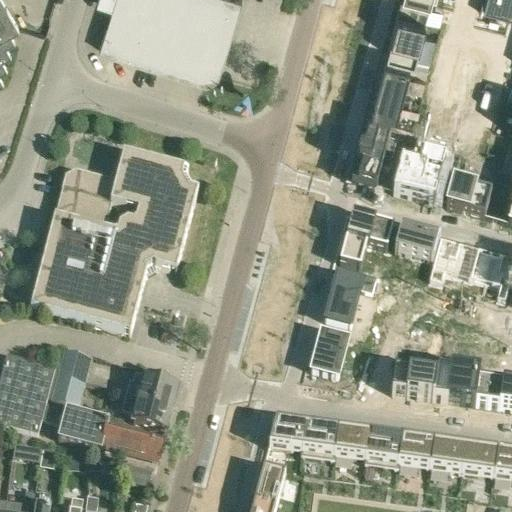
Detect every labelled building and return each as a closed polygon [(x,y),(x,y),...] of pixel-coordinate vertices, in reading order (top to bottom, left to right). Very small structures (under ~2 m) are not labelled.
[(18,29),(1,0),(0,0),(0,85),(3,84),(0,78),(0,74),(7,70),(2,62),(10,57),(6,48),(14,43),(10,34),(18,29)] [(96,0),(95,6),(111,10),(97,52),(196,83),(198,75),(214,67),(220,69),(242,2),(238,1),(236,0),(96,0)] [(400,1),(385,55),(413,62),(412,66),(427,70),(435,40),(421,36),(424,22),(419,21),(423,7),(400,1)] [(384,61),(368,120),(393,127),(409,68),(384,61)] [(359,155),(351,186),(376,193),(381,172),(388,174),(396,146),(389,144),(392,131),(367,124),(361,146),(359,155)] [(435,204),(442,177),(445,164),(423,158),(419,171),(401,166),(393,197),(434,208),(435,204)] [(30,313),(130,340),(149,269),(168,275),(177,269),(198,191),(190,189),(186,181),(188,173),(130,159),(121,164),(116,185),(74,174),(65,179),(30,313)] [(442,177),(435,204),(446,207),(445,211),(484,221),(491,195),(453,185),(454,180),(442,177)] [(352,219),(339,268),(360,273),(366,249),(386,255),(393,230),(352,219)] [(400,232),(394,256),(433,267),(439,243),(400,232)] [(433,267),(427,287),(441,290),(444,279),(469,285),(469,284),(478,253),(439,243),(433,267)] [(511,262),(478,253),(469,284),(498,292),(508,294),(510,286),(511,279),(511,262)] [(375,284),(363,280),(361,286),(336,279),(335,285),(332,295),(324,326),(350,333),(360,296),(371,299),(375,284)] [(321,337),(310,376),(337,383),(349,341),(327,335),(326,339),(321,337)] [(360,367),(357,394),(391,399),(397,357),(384,355),(382,370),(360,367)] [(56,382),(83,389),(90,364),(63,357),(56,382)] [(0,428),(36,438),(53,371),(7,359),(0,383),(0,428)] [(436,382),(432,405),(474,410),(479,379),(437,373),(436,382)] [(394,376),(391,399),(432,405),(436,382),(394,376)] [(176,389),(160,385),(135,379),(133,388),(129,387),(126,401),(172,413),(176,400),(173,400),(176,389)] [(511,383),(479,379),(474,410),(511,415),(511,383)] [(83,389),(56,382),(49,407),(76,414),(83,389)] [(169,425),(172,413),(126,401),(122,415),(136,419),(134,428),(164,435),(166,424),(169,425)] [(49,428),(61,432),(58,445),(101,456),(103,450),(143,461),(159,465),(164,443),(143,438),(144,435),(62,414),(45,410),(41,426),(49,428)] [(275,426),(268,452),(302,457),(306,431),(275,426)] [(306,431),(302,457),(334,461),(337,435),(306,431)] [(337,435),(334,461),(366,466),(369,439),(337,435)] [(34,448),(36,440),(21,438),(19,445),(34,448)] [(366,466),(365,470),(397,475),(401,444),(369,439),(366,466)] [(401,444),(397,475),(429,479),(429,474),(433,448),(401,444)] [(433,448),(429,474),(461,479),(465,452),(433,448)] [(24,461),(40,463),(42,452),(26,449),(24,461)] [(42,452),(40,463),(40,467),(54,469),(56,454),(42,452)] [(465,452),(461,479),(493,483),(497,457),(465,452)] [(68,475),(85,476),(86,455),(69,454),(68,475)] [(511,458),(497,457),(493,483),(511,485),(511,458)] [(92,461),(90,474),(103,476),(105,463),(92,461)] [(151,475),(135,471),(122,467),(118,482),(147,489),(151,475)] [(263,472),(252,511),(275,511),(285,478),(263,472)] [(23,509),(5,506),(4,511),(28,511),(29,510),(34,509),(35,497),(34,497),(35,492),(26,491),(26,496),(25,496),(23,509)] [(46,511),(49,499),(38,498),(35,511),(46,511)] [(96,511),(98,502),(87,501),(85,511),(96,511)] [(69,511),(80,511),(82,504),(71,502),(69,511)]
